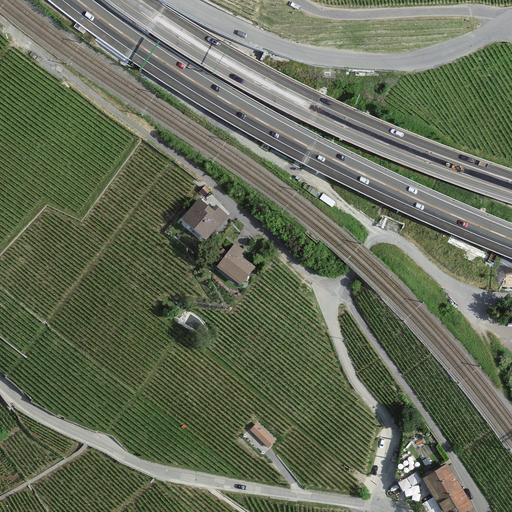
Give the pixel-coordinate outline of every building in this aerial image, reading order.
[(211,192),(205,187),(201,192),(206,197),(211,192)] [(216,215),(200,203),(185,222),(208,241),(228,216),(220,210),(216,215)] [(243,252),(237,248),(220,270),(243,286),(255,270),(239,258),(243,252)] [(274,442),(257,424),(251,429),(268,447),(274,442)] [(476,511),(449,465),(426,479),(445,511),(476,511)] [(397,505),(425,493),(418,475),(389,486),(397,505)]
